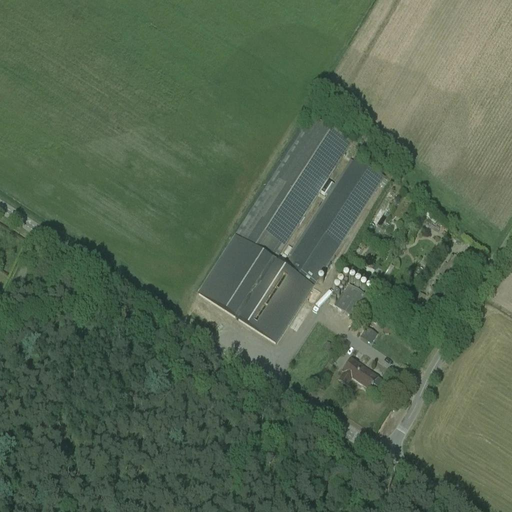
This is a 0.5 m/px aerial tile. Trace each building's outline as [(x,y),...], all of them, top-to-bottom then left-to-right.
[(241,231),(235,239),(273,264),(279,255),(319,192),(324,195),(331,184),(327,181),(350,144),(312,119),(241,231)] [(289,262),(283,270),(312,289),(317,280),(337,249),(346,235),(383,178),(354,160),(353,163),(350,162),(334,186),(331,184),(324,195),(327,197),(288,257),(291,259),(289,262)] [(198,296),(275,346),(311,291),(234,242),(198,296)] [(464,263),(456,258),(454,257),(421,310),(413,305),(407,315),(426,326),(464,263)] [(399,267),(388,276),(393,282),(403,273),(399,267)] [(354,322),(360,314),(369,300),(348,287),(340,301),(334,309),(354,322)] [(365,329),(361,336),(372,343),(376,336),(365,329)] [(326,344),(323,350),(327,353),(331,347),(326,344)] [(372,387),(373,386),(380,391),(381,390),(384,386),(384,384),(369,374),(351,362),(348,367),(343,375),(343,376),(339,383),(346,388),(351,381),(369,392),(371,389),(372,389),(373,388),(372,387)]
